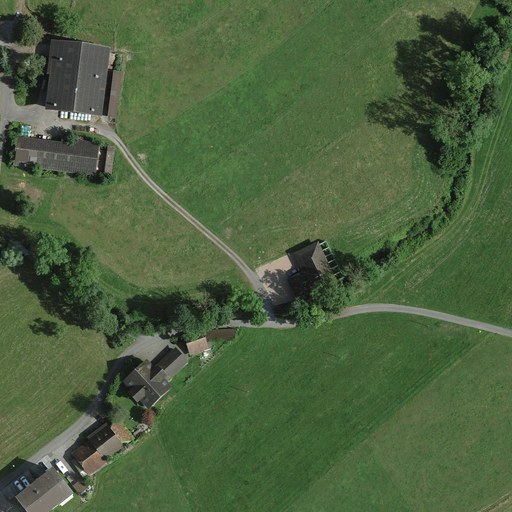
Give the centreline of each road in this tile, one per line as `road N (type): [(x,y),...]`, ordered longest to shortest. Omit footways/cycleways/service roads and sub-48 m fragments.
road 1 (unclassified): [(0,488),(81,422),(128,352),(180,329),(390,307),(511,335)]
road 2 (track): [(8,111),(110,136),(150,185),(255,281),(264,324)]
